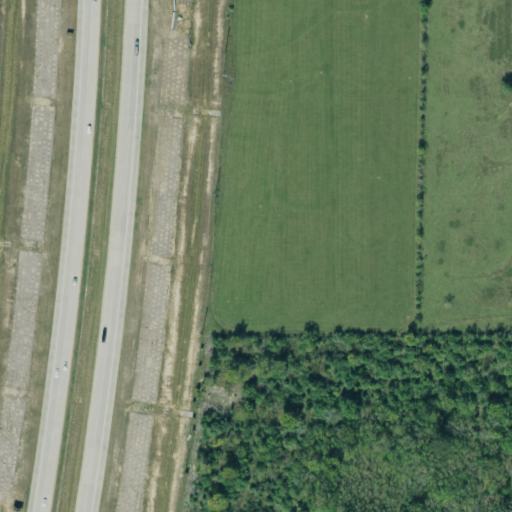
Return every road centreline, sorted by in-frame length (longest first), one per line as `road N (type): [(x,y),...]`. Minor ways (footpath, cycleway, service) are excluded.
road 1 (motorway): [(83,511),(112,327),(135,0)]
road 2 (motorway): [(87,0),(64,315),(36,511)]
